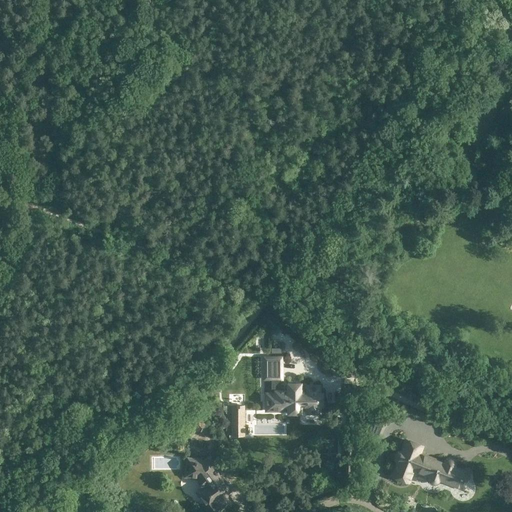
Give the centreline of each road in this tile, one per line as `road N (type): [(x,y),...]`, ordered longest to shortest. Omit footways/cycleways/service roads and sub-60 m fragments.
road 1 (track): [(481,0),(453,79),(267,301),(198,374),(93,424),(35,511)]
road 2 (residential): [(511,439),(459,424),(357,376),(347,498)]
road 3 (track): [(154,0),(86,76),(25,204)]
road 4 (track): [(357,376),(258,293)]
